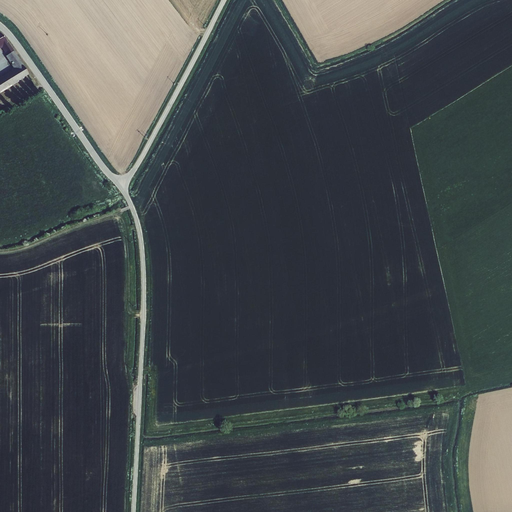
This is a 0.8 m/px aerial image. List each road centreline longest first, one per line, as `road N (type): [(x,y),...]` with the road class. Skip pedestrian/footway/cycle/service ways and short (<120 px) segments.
road 1 (unclassified): [(120,187),(136,218),(143,264),(133,511)]
road 2 (unclassified): [(120,187),(224,0)]
road 3 (unclassified): [(0,25),(120,187)]
